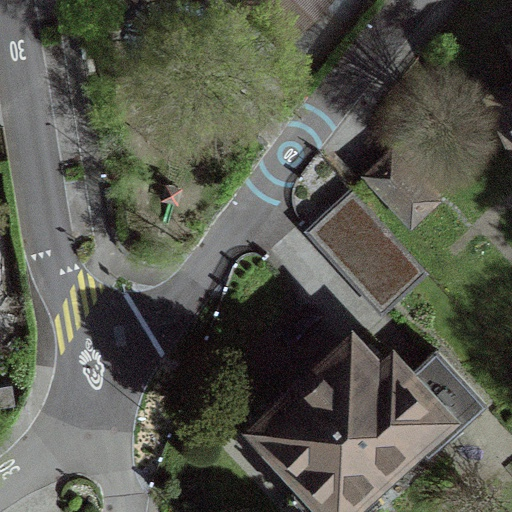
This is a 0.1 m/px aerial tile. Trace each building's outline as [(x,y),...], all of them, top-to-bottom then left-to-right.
[(246,0),(283,37),(321,0),(246,0)] [(511,85),(499,93),(511,120),(511,85)] [(391,150),(366,174),(411,222),(436,199),(391,150)] [(351,190),(307,229),(381,311),(425,272),(351,190)] [(308,510),(324,511),(329,511),(412,437),(428,454),(484,402),(435,349),(404,377),(392,364),(378,376),(350,345),(303,388),(310,395),(273,430),(303,463),(293,472),(293,494),(308,510)]
